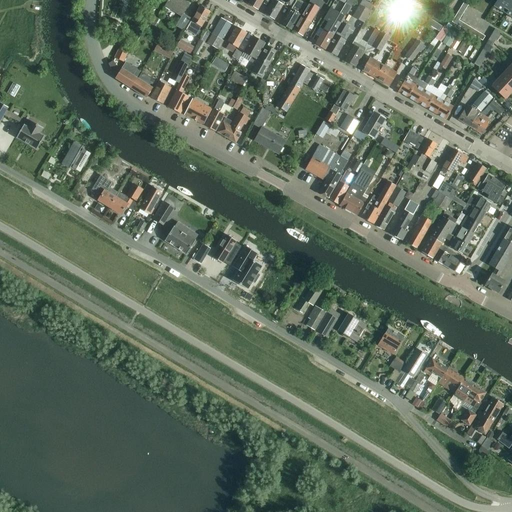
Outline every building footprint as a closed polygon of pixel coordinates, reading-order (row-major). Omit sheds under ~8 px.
[(183,30),(190,18),(183,13),(189,3),(183,0),(167,0),(164,6),(181,16),(176,25),(183,30)] [(249,0),(248,4),(257,9),(262,0),(249,0)] [(278,0),(278,1),(275,0),(272,0),(264,14),(274,19),(284,2),(279,0),(278,0)] [(310,0),(309,3),(301,16),(310,22),(318,8),(320,9),(324,2),(320,0),(310,0)] [(511,0),(496,0),(493,6),(511,17),(511,0)] [(325,17),(323,19),(328,22),(323,29),(333,35),(341,22),(351,6),(352,4),(346,1),(340,11),(340,13),(330,7),(325,17)] [(482,41),(485,36),(459,20),(468,4),(464,1),(451,22),(482,41)] [(291,28),(303,9),(295,4),(292,9),(290,8),(282,23),(291,28)] [(364,23),(371,10),(367,8),(365,7),(359,4),(352,16),(364,23)] [(191,21),(186,30),(196,35),(198,32),(201,27),(210,11),(200,5),(191,21)] [(150,14),(146,21),(152,25),(156,18),(150,14)] [(302,36),(310,22),(301,16),(293,30),(302,36)] [(221,17),(212,34),(222,40),(232,24),(230,23),(223,18),(221,17)] [(346,40),(343,38),(345,36),(344,35),(349,26),(342,22),(326,50),(336,56),(346,40)] [(434,39),(430,44),(434,46),(438,41),(438,40),(441,42),(450,29),(444,25),(443,27),(440,31),(434,39)] [(247,32),(237,26),(227,42),(238,48),(247,32)] [(350,46),(351,47),(343,60),(355,67),(365,50),(367,43),(372,46),(381,32),(375,28),(367,42),(356,36),(350,46)] [(312,39),(316,41),(315,43),(325,49),(333,35),(323,29),(320,35),(316,33),(312,39)] [(456,36),(457,34),(450,29),(442,42),(449,47),(450,46),(456,36)] [(381,32),(372,46),(381,51),(389,37),(381,32)] [(252,36),(244,52),(241,56),(249,61),(251,56),(256,59),(265,43),(252,36)] [(461,39),(456,36),(450,46),(455,49),(461,39)] [(200,39),(192,52),(196,55),(204,42),(200,39)] [(412,61),(419,51),(421,53),(426,46),(424,45),(417,39),(416,40),(405,56),(412,61)] [(461,43),(457,50),(461,53),(460,54),(464,56),(468,50),(471,45),(467,43),(465,47),(464,47),(465,46),(465,45),(466,43),(463,41),(461,43)] [(188,44),(185,51),(190,54),(194,47),(188,44)] [(123,61),(127,54),(128,55),(130,49),(120,45),(118,50),(115,57),(123,61)] [(173,53),(164,48),(164,49),(159,46),(156,51),(162,54),(162,53),(171,57),(173,53)] [(267,46),(260,58),(270,63),(277,51),(267,46)] [(238,60),(242,53),(236,49),(232,56),(238,60)] [(446,54),(440,64),(438,68),(440,70),(443,66),(445,68),(452,57),(446,54)] [(215,57),(212,63),(216,66),(220,59),(215,57)] [(362,70),(375,78),(383,65),(384,65),(370,57),(362,70)] [(262,77),(270,63),(260,58),(253,72),(262,77)] [(180,60),(171,79),(178,83),(179,83),(184,74),(188,64),(182,61),(180,60)] [(113,61),(109,63),(112,70),(117,67),(113,61)] [(125,63),(115,78),(131,88),(137,78),(133,75),(137,69),(126,61),(125,63)] [(291,84),(277,106),(287,112),(300,89),(299,89),(310,70),(301,65),(291,84)] [(383,65),(375,78),(389,86),(397,73),(384,65),(383,65)] [(511,75),(507,70),(499,78),(511,89),(511,75)] [(234,71),(230,79),(242,86),(244,87),(248,79),(247,79),(247,78),(234,71)] [(137,78),(131,88),(146,97),(152,87),(151,87),(155,80),(142,72),(139,77),(138,78),(137,78)] [(408,73),(398,91),(407,97),(417,79),(408,73)] [(176,90),(168,106),(180,113),(189,96),(182,93),(184,89),(190,77),(184,74),(179,83),(175,90),(176,90)] [(312,74),(306,85),(317,91),(319,88),(326,93),(331,84),(324,80),(325,78),(318,74),(316,76),(312,74)] [(417,79),(407,97),(416,102),(430,78),(427,76),(424,83),(417,79)] [(258,77),(256,81),(264,85),(264,84),(266,81),(258,77)] [(430,78),(416,102),(426,108),(433,95),(429,92),(431,87),(435,80),(430,78)] [(511,89),(499,78),(491,86),(505,99),(511,90),(511,89)] [(159,81),(150,97),(163,103),(171,87),(159,81)] [(433,95),(426,108),(436,114),(443,101),(446,96),(450,98),(454,92),(450,90),(454,84),(452,82),(450,85),(449,84),(447,88),(446,87),(443,92),(437,89),(434,95),(433,95)] [(343,89),(330,111),(329,110),(324,119),(331,123),(335,114),(339,107),(346,111),(354,96),(343,89)] [(484,90),(472,105),(480,111),(486,104),(489,100),(491,98),(492,97),(486,92),(484,90)] [(237,110),(244,97),(240,94),(233,107),(237,110)] [(193,99),(185,115),(204,125),(212,109),(193,99)] [(219,100),(205,126),(215,131),(224,115),(226,111),(230,113),(233,107),(219,100)] [(493,100),(488,105),(492,109),(493,110),(497,113),(498,115),(499,114),(503,109),(501,107),(493,100)] [(443,101),(436,114),(445,119),(453,106),(443,101)] [(458,119),(470,127),(476,116),(479,113),(476,112),(477,111),(466,105),(458,119)] [(223,122),(217,131),(235,142),(241,133),(238,132),(243,123),(246,125),(250,118),(249,118),(249,117),(247,117),(251,111),(243,107),(240,112),(239,111),(233,122),(226,117),(225,117),(223,122)] [(263,108),(254,125),(262,129),(255,141),(279,154),(286,141),(263,127),(271,112),(263,108)] [(485,109),(480,113),(484,115),(488,117),(490,114),(493,110),(492,109),(490,111),(489,112),(485,109)] [(356,130),(357,130),(362,133),(364,131),(364,132),(374,137),(385,118),(375,113),(370,121),(364,117),(356,130)] [(476,116),(470,127),(482,134),(488,124),(487,123),(490,119),(488,117),(484,115),(480,113),(480,114),(479,113),(476,116)] [(343,122),(340,127),(351,134),(355,129),(359,121),(348,114),(343,122)] [(17,137),(37,149),(44,136),(39,134),(43,127),(32,121),(29,128),(24,125),(17,137)] [(330,125),(325,133),(329,136),(330,134),(335,137),(339,131),(330,125)] [(298,130),(299,138),(307,137),(306,129),(298,130)] [(355,131),(352,135),(358,139),(363,142),(367,136),(362,133),(357,130),(356,130),(355,131)] [(409,130),(403,141),(414,148),(421,136),(409,130)] [(428,139),(420,152),(429,157),(436,144),(428,139)] [(74,141),(61,163),(69,168),(72,163),(73,164),(72,167),(80,171),(90,153),(82,148),(81,151),(79,150),(82,145),(74,141)] [(320,145),(306,169),(323,179),(323,178),(326,180),(332,170),(340,157),(320,145)] [(437,177),(431,188),(435,190),(441,180),(442,180),(447,170),(451,172),(455,167),(459,160),(464,163),(468,157),(453,149),(447,160),(443,167),(442,167),(437,177)] [(406,168),(410,170),(413,165),(415,166),(419,157),(414,154),(406,168)] [(319,193),(328,198),(339,179),(341,175),(340,174),(339,174),(348,160),(340,155),(340,157),(332,170),(326,180),(319,193)] [(436,163),(431,160),(425,170),(430,173),(436,163)] [(357,161),(352,169),(359,173),(360,170),(363,165),(363,164),(357,161)] [(477,163),(468,177),(471,179),(468,184),(474,187),(486,169),(477,163)] [(120,166),(117,171),(125,176),(128,171),(120,166)] [(340,205),(351,212),(351,214),(354,215),(355,214),(357,215),(366,199),(362,196),(373,177),(363,171),(360,170),(359,173),(340,205)] [(347,171),(330,200),(338,204),(348,187),(348,186),(354,175),(347,171)] [(476,188),(488,195),(487,198),(499,205),(506,193),(503,191),(506,185),(487,174),(485,178),(483,176),(476,188)] [(458,175),(451,185),(455,188),(457,189),(463,178),(458,175)] [(361,217),(361,218),(374,224),(381,211),(396,185),(387,181),(380,194),(378,198),(377,200),(372,198),(369,204),(361,217)] [(386,204),(374,225),(383,230),(405,192),(402,190),(403,190),(400,188),(402,185),(398,183),(388,201),(389,202),(388,205),(386,204)] [(99,184),(95,191),(102,195),(99,200),(110,207),(116,197),(115,196),(118,192),(109,187),(108,189),(99,184)] [(136,199),(142,189),(134,184),(127,194),(136,199)] [(441,184),(437,191),(451,199),(453,196),(457,189),(455,188),(451,186),(451,185),(449,189),(441,184)] [(152,186),(143,202),(140,208),(150,214),(162,191),(152,186)] [(432,203),(433,203),(431,207),(437,211),(439,208),(444,210),(446,209),(451,200),(451,199),(437,191),(435,190),(431,197),(435,199),(432,203)] [(116,197),(110,207),(121,214),(126,206),(128,207),(132,200),(128,197),(126,196),(126,197),(119,192),(118,192),(115,196),(116,197)] [(453,196),(451,199),(451,200),(452,200),(454,201),(455,202),(460,205),(463,208),(466,203),(456,198),(454,196),(453,196)] [(478,196),(472,206),(485,214),(491,204),(478,196)] [(404,210),(390,234),(402,241),(407,232),(405,231),(413,215),(418,205),(409,200),(404,210)] [(160,206),(152,218),(163,225),(171,213),(174,208),(163,201),(160,206)] [(472,206),(467,216),(480,224),(485,214),(472,206)] [(456,220),(454,223),(458,225),(459,225),(464,215),(461,212),(456,220)] [(421,215),(406,243),(416,249),(432,221),(421,215)] [(435,229),(421,252),(432,259),(436,253),(441,245),(443,241),(445,238),(449,232),(454,223),(456,220),(449,216),(447,219),(443,217),(435,230),(435,229)] [(467,216),(461,226),(474,234),(480,224),(467,216)] [(146,224),(141,221),(136,229),(141,232),(146,224)] [(452,226),(449,232),(452,235),(458,225),(454,223),(452,226)] [(174,226),(165,241),(186,255),(195,240),(174,226)] [(461,226),(455,236),(468,244),(474,234),(461,226)] [(213,257),(223,263),(224,262),(235,243),(237,241),(227,235),(213,257)] [(455,236),(450,246),(463,254),(468,244),(455,236)] [(496,269),(493,272),(499,275),(511,253),(511,242),(504,237),(488,264),(496,269)] [(235,243),(224,262),(229,265),(241,246),(235,243)] [(438,254),(434,259),(454,272),(463,258),(444,246),(441,245),(436,253),(438,254)] [(245,246),(232,267),(233,267),(234,265),(238,267),(237,269),(238,270),(232,280),(247,289),(252,281),(255,282),(259,275),(257,273),(262,265),(253,260),(257,253),(245,246)] [(198,251),(193,259),(201,264),(206,255),(198,251)] [(491,273),(484,285),(491,289),(491,290),(495,292),(498,293),(505,281),(502,279),(503,278),(499,275),(493,272),(493,274),(491,273)] [(313,305),(323,289),(314,283),(304,299),(302,297),(296,308),(303,312),(309,302),(313,305)] [(247,292),(244,297),(250,300),(253,295),(247,292)] [(327,337),(337,319),(338,318),(331,315),(336,307),(337,304),(333,302),(329,307),(327,312),(327,313),(316,331),(327,337)] [(326,312),(315,306),(309,317),(310,319),(307,325),(315,330),(326,312)] [(356,341),(367,325),(348,313),(338,330),(356,341)] [(404,336),(388,327),(378,345),(394,354),(404,336)] [(397,376),(394,382),(398,384),(402,387),(404,385),(409,377),(410,375),(412,377),(427,355),(417,349),(403,370),(402,370),(397,376)] [(389,366),(400,372),(404,365),(394,358),(389,366)] [(432,358),(423,371),(428,374),(430,375),(429,376),(438,381),(440,377),(441,378),(442,378),(447,371),(448,368),(432,358)] [(438,381),(437,382),(438,383),(454,393),(456,390),(457,390),(464,379),(448,368),(447,371),(442,378),(441,378),(440,377),(438,381)] [(414,381),(419,384),(425,374),(420,371),(415,380),(414,381)] [(409,377),(404,385),(409,388),(414,381),(415,380),(409,377)] [(453,407),(458,411),(464,401),(474,385),(464,379),(457,390),(456,390),(454,393),(453,394),(459,398),(453,407)] [(419,384),(414,381),(410,389),(415,393),(420,385),(419,384)] [(430,382),(427,387),(432,390),(435,386),(430,382)] [(474,385),(464,401),(471,405),(477,409),(481,403),(480,402),(486,392),(474,385)] [(413,401),(412,404),(417,407),(422,400),(416,397),(413,401)] [(476,418),(479,420),(481,416),(492,422),(503,404),(492,397),(483,413),(480,411),(476,418)] [(438,398),(431,409),(440,414),(447,403),(438,398)] [(503,413),(508,416),(509,414),(511,415),(511,413),(511,410),(507,406),(503,413)] [(467,410),(461,420),(469,426),(476,414),(475,413),(471,411),(468,409),(467,410)] [(440,422),(446,427),(451,420),(454,416),(450,414),(448,418),(444,415),(441,420),(440,422)] [(485,434),(492,422),(481,416),(479,420),(475,418),(464,437),(468,440),(470,436),(471,436),(476,429),(485,434)] [(511,443),(511,435),(510,438),(500,430),(496,436),(500,440),(500,441),(509,448),(511,443)] [(481,434),(476,442),(481,445),(482,444),(486,438),(486,437),(481,434)] [(481,446),(470,461),(480,468),(488,456),(490,452),(487,450),(486,449),(481,446)]
